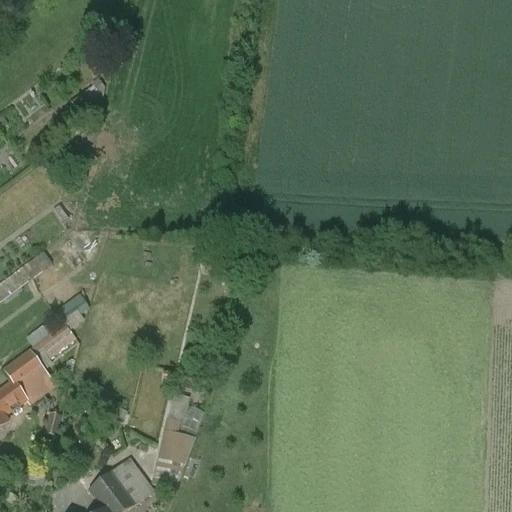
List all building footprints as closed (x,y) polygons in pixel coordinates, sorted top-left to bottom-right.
[(101,87),(71,109),(82,124),(99,112),(104,91),(101,87)] [(85,263),(69,242),(59,249),(75,269),(85,263)] [(42,257),(0,287),(0,304),(50,268),(42,257)] [(81,301),(58,317),(65,327),(88,311),(81,301)] [(71,323),(64,328),(69,335),(76,329),(71,323)] [(64,328),(29,354),(36,364),(71,338),(69,335),(64,328)] [(36,364),(29,354),(3,373),(12,385),(14,384),(29,373),(41,391),(26,402),(26,403),(29,408),(54,389),(36,364)] [(41,391),(29,373),(14,384),(26,402),(41,391)] [(12,385),(0,394),(0,416),(2,420),(26,403),(26,402),(14,384),(12,385)] [(194,440),(164,433),(152,487),(174,492),(194,440)] [(30,485),(45,487),(47,467),(33,465),(30,485)] [(150,497),(126,465),(111,476),(135,508),(150,497)] [(129,511),(135,508),(111,476),(89,493),(103,511),(129,511)]
